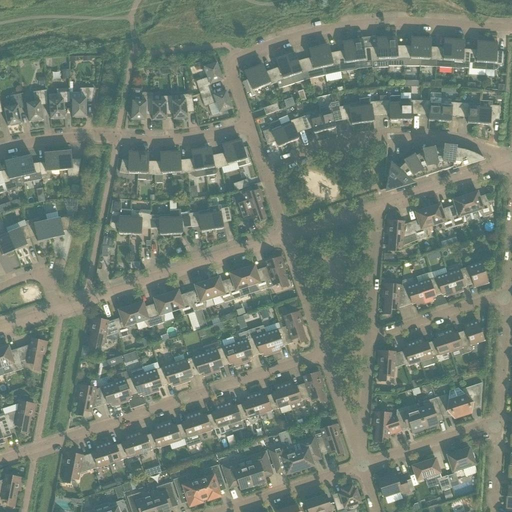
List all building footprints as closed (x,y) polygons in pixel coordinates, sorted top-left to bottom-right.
[(370,48),(371,62),(379,61),(379,68),(388,68),(387,39),(377,40),(378,48),(370,48)] [(396,39),(387,39),(388,68),(389,67),(389,66),(404,66),(404,60),(404,47),(399,46),(396,47),(396,39)] [(420,60),(421,39),(412,39),(411,47),(409,47),(404,47),(404,60),(404,66),(420,66),(420,60)] [(420,66),(436,68),(436,61),(437,48),(430,48),(430,40),(421,39),(420,60),(420,66)] [(362,41),(352,42),(355,63),(356,70),(365,69),(364,62),(371,62),(370,48),(365,48),(363,49),(362,41)] [(436,68),(452,69),(454,41),(445,41),(444,48),(437,48),(436,61),(436,68)] [(452,69),(461,69),(461,68),(469,69),(469,64),(470,50),(463,50),(463,42),(454,41),(452,69)] [(342,51),(337,52),(339,66),(340,73),(356,71),(356,70),(355,63),(352,42),(343,44),(344,51),(342,51)] [(469,64),(472,64),(472,69),(485,70),(487,44),(478,43),(477,51),(470,50),(469,64)] [(485,70),(494,71),(496,70),(498,69),(498,67),(499,66),(503,66),(503,52),(496,52),(496,44),(487,44),(485,70)] [(325,76),(340,73),(339,66),(337,52),(332,53),(329,54),(328,46),(319,48),(323,68),(325,76)] [(323,68),(319,48),(310,50),(311,58),(309,59),(304,60),(309,79),(325,76),(323,68)] [(294,84),(309,79),(304,60),(299,61),(297,62),(294,55),(286,57),(294,84)] [(294,84),(286,57),(277,60),(279,68),(277,68),(272,70),(277,83),(279,89),(294,84)] [(222,81),(222,80),(216,63),(216,64),(204,68),(204,67),(207,78),(196,82),(200,95),(212,90),(210,85),(222,81),(222,82),(222,81)] [(262,66),(253,69),(261,88),(269,85),(270,86),(277,83),(272,70),(267,72),(265,73),(262,66)] [(261,88),(253,69),(245,73),(248,80),(246,81),(242,82),(247,93),(250,92),(252,97),(256,95),(254,91),(261,88)] [(80,89),(80,92),(70,93),(70,101),(72,101),(73,117),(72,117),(72,118),(86,118),(86,117),(86,103),(92,103),(94,88),(80,89)] [(70,103),(70,101),(70,93),(70,89),(56,90),(56,94),(48,95),(49,102),(51,119),(50,119),(60,119),(64,118),(65,118),(64,118),(63,104),(70,103)] [(232,110),(227,96),(226,91),(225,92),(214,96),(212,90),(200,95),(204,107),(216,103),(219,114),(220,114),(220,113),(231,109),(231,110),(232,110)] [(29,122),(39,121),(43,120),(40,106),(47,105),(46,91),(33,93),(34,103),(26,105),(27,105),(29,122)] [(153,103),(153,94),(141,93),(141,96),(133,96),(132,102),(131,120),(146,121),(146,120),(145,120),(145,116),(153,116),(153,103)] [(10,101),(3,103),(4,109),(4,110),(8,126),(8,127),(17,125),(21,124),(22,124),(22,123),(21,123),(18,110),(25,108),(23,94),(10,97),(10,101)] [(195,112),(191,94),(180,96),(180,101),(173,102),(172,102),(174,115),(173,115),(174,118),(174,119),(173,119),(173,120),(188,118),(187,118),(187,113),(195,112)] [(153,120),(152,120),(152,121),(167,120),(166,120),(166,118),(174,118),(173,115),(174,115),(172,102),(173,102),(172,97),(160,97),(161,102),(153,103),(153,116),(153,120)] [(390,101),(380,102),(381,115),(390,115),(390,121),(401,121),(400,105),(400,97),(390,97),(390,101)] [(439,122),(440,106),(441,99),(430,98),(430,102),(420,101),(420,115),(429,115),(429,122),(439,122)] [(370,103),(369,99),(359,100),(360,108),(362,124),(373,122),(372,116),(381,115),(380,102),(370,103)] [(420,115),(420,101),(410,101),(410,100),(400,100),(400,105),(401,121),(411,121),(411,115),(420,115)] [(479,109),(478,125),(489,126),(489,119),(499,120),(500,107),(490,106),(491,104),(488,104),(485,102),(480,101),(480,105),(479,109)] [(333,122),(342,121),(339,108),(338,102),(330,103),(329,107),(319,109),(321,116),(320,116),(325,132),(335,129),(333,122)] [(450,117),(459,117),(460,104),(451,103),(450,107),(440,106),(439,122),(450,123),(450,117)] [(263,109),(266,116),(279,111),(277,104),(263,109)] [(480,105),(479,105),(460,104),(459,117),(468,118),(468,124),(478,125),(480,105)] [(362,124),(360,108),(350,109),(349,106),(339,108),(342,121),(351,119),(352,125),(362,124)] [(325,132),(320,116),(311,119),(310,115),(300,118),(304,131),(312,128),(314,134),(325,132)] [(290,122),(281,125),(288,144),(298,140),(296,134),(304,131),(300,118),(290,122)] [(279,121),(271,124),(270,127),(271,129),(263,132),(267,145),(276,142),(278,148),(288,144),(281,125),(279,121)] [(240,141),(232,143),(237,163),(238,167),(246,165),(250,164),(245,148),(243,148),(240,141)] [(237,163),(231,143),(222,146),(225,153),(223,154),(218,155),(221,168),(229,166),(229,165),(237,163)] [(455,149),(455,147),(444,146),(444,148),(434,150),(438,172),(453,168),(453,165),(455,149)] [(434,150),(434,148),(423,151),(423,153),(414,157),(425,177),(438,172),(434,150)] [(205,177),(214,175),(216,174),(217,174),(217,172),(217,171),(217,169),(221,168),(218,155),(211,156),(210,149),(201,150),(204,170),(205,177)] [(465,151),(455,149),(453,165),(460,167),(460,168),(484,160),(484,159),(475,154),(465,151)] [(205,177),(204,170),(201,150),(192,152),(193,159),(191,160),(186,160),(188,173),(191,173),(191,176),(192,177),(194,178),(196,178),(205,177)] [(71,152),(70,152),(58,153),(59,171),(67,170),(68,177),(78,177),(81,159),(71,160),(71,153),(71,152)] [(59,171),(58,153),(44,154),(44,155),(45,155),(45,162),(39,163),(42,180),(52,178),(51,172),(59,171)] [(138,175),(139,154),(129,153),(129,161),(127,161),(122,160),(119,173),(129,175),(138,175)] [(179,153),(170,154),(171,174),(180,173),(180,174),(188,173),(186,160),(182,161),(180,161),(179,153)] [(137,180),(146,180),(146,181),(152,181),(152,175),(154,175),(154,162),(149,162),(148,162),(148,154),(139,154),(138,175),(137,180)] [(171,174),(170,154),(161,154),(161,162),(159,162),(154,162),(154,175),(162,175),(162,174),(171,174)] [(414,157),(414,156),(404,162),(405,164),(398,170),(398,171),(410,182),(411,182),(425,177),(414,157)] [(31,157),(27,158),(18,160),(22,177),(23,183),(42,180),(39,163),(32,164),(31,157)] [(22,177),(18,160),(5,163),(7,170),(1,172),(4,184),(7,192),(17,189),(15,179),(22,177)] [(385,167),(384,177),(385,177),(389,177),(387,185),(386,189),(386,190),(386,192),(412,184),(412,183),(411,182),(410,182),(398,171),(398,170),(389,162),(388,168),(386,167),(385,167)] [(233,184),(235,191),(249,187),(247,180),(233,184)] [(246,202),(239,204),(243,218),(250,216),(251,218),(264,214),(256,190),(256,191),(252,193),(250,189),(242,192),(246,202)] [(477,193),(470,196),(465,197),(471,213),(477,211),(483,218),(492,215),(486,195),(479,198),(477,193)] [(471,213),(465,197),(453,201),(455,206),(448,208),(454,227),(464,224),(464,216),(471,213)] [(112,213),(109,227),(110,227),(109,229),(115,230),(115,228),(119,229),(119,235),(129,235),(131,212),(131,210),(121,210),(121,203),(113,201),(110,213),(112,213)] [(454,227),(448,208),(441,210),(440,205),(428,209),(433,226),(440,223),(445,230),(454,227)] [(228,208),(219,210),(214,207),(209,208),(209,211),(212,231),(223,229),(222,223),(231,221),(228,208)] [(433,226),(428,209),(416,213),(418,220),(411,223),(415,235),(416,241),(426,238),(426,228),(433,226)] [(189,214),(181,215),(181,210),(170,210),(170,216),(171,235),(173,235),(173,238),(180,237),(180,235),(182,235),(181,229),(191,228),(189,214)] [(131,212),(129,235),(140,236),(141,230),(150,230),(150,216),(150,211),(140,211),(140,212),(131,212)] [(199,212),(199,213),(189,214),(191,228),(201,227),(201,233),(212,231),(209,211),(199,212)] [(170,216),(150,216),(150,230),(160,230),(160,236),(171,235),(170,216)] [(37,218),(25,222),(27,227),(31,239),(37,237),(38,241),(37,242),(51,239),(47,222),(46,217),(37,218)] [(65,217),(47,222),(51,239),(64,236),(63,236),(62,231),(68,230),(70,217),(65,218),(65,217)] [(390,220),(388,246),(402,247),(416,241),(415,235),(411,223),(404,225),(404,223),(390,222),(390,220)] [(25,241),(31,239),(27,227),(20,229),(8,234),(15,251),(27,245),(26,245),(25,241)] [(0,251),(1,251),(2,255),(2,256),(3,255),(15,251),(8,234),(0,237),(0,251)] [(267,267),(261,269),(265,282),(266,282),(268,289),(274,287),(273,286),(287,281),(279,257),(278,257),(279,258),(266,263),(267,267)] [(468,268),(462,269),(468,286),(473,284),(474,288),(488,284),(481,263),(468,267),(468,268)] [(265,282),(261,269),(256,271),(254,267),(242,270),(248,287),(254,284),(260,291),(268,289),(266,282),(265,282)] [(464,287),(468,286),(462,269),(459,271),(459,270),(447,274),(454,295),(462,292),(461,289),(465,287),(464,287)] [(248,287),(242,270),(230,274),(232,279),(226,281),(232,300),(241,298),(241,289),(248,287)] [(454,295),(447,274),(436,278),(433,279),(438,295),(441,294),(442,295),(445,294),(446,297),(454,295)] [(232,300),(226,281),(220,283),(219,278),(207,282),(212,298),(219,296),(224,303),(232,300)] [(435,296),(438,295),(433,279),(429,280),(418,284),(425,304),(432,302),(431,298),(435,297),(435,296)] [(425,304),(418,284),(407,287),(406,280),(402,281),(401,284),(402,286),(408,305),(412,304),(412,305),(416,303),(417,307),(425,304)] [(194,313),(200,330),(207,327),(202,311),(205,309),(205,301),(212,298),(207,282),(195,286),(196,290),(191,292),(193,298),(190,299),(194,313)] [(386,284),(384,309),(391,310),(398,310),(398,309),(408,305),(402,286),(386,285),(386,284)] [(194,313),(190,299),(187,300),(185,294),(179,296),(178,292),(166,296),(171,312),(178,310),(184,317),(194,313)] [(171,312),(166,296),(154,299),(155,304),(150,306),(156,326),(164,323),(164,314),(171,312)] [(156,326),(150,306),(144,308),(143,303),(131,307),(136,323),(143,321),(148,328),(156,326)] [(136,323),(131,307),(119,311),(121,318),(114,321),(118,333),(119,339),(129,336),(129,326),(136,323)] [(287,327),(281,328),(286,345),(293,343),(292,340),(298,338),(305,336),(297,312),(296,312),(297,313),(287,316),(284,317),(287,327)] [(94,318),(90,343),(103,345),(104,344),(107,343),(106,340),(113,342),(119,339),(118,333),(114,321),(108,322),(94,319),(95,318),(94,318)] [(466,331),(460,333),(467,354),(470,352),(473,349),(471,345),(484,341),(477,321),(464,325),(466,331)] [(263,326),(263,327),(249,331),(248,331),(256,355),(260,354),(260,355),(264,354),(265,357),(272,354),(266,334),(263,326)] [(282,347),(286,345),(281,328),(281,329),(277,330),(266,334),(272,354),(280,352),(279,348),(283,347),(282,347)] [(467,354),(460,333),(457,334),(457,333),(453,335),(451,329),(443,332),(450,352),(460,349),(462,355),(467,354)] [(248,332),(238,335),(240,342),(235,344),(242,364),(250,362),(249,358),(252,357),(256,355),(248,332)] [(450,352),(443,332),(436,334),(437,340),(434,341),(431,343),(435,357),(439,356),(450,352)] [(435,357),(431,343),(427,344),(427,343),(423,344),(422,339),(414,342),(421,363),(420,363),(422,368),(437,364),(435,357)] [(30,345),(16,350),(20,362),(27,360),(27,364),(40,366),(45,341),(45,342),(31,340),(30,345)] [(421,363),(414,342),(406,344),(408,349),(404,351),(401,352),(405,365),(405,367),(409,366),(420,362),(420,363),(421,363)] [(242,364),(235,344),(224,347),(224,348),(220,349),(226,365),(229,364),(229,365),(233,364),(234,367),(242,364)] [(16,350),(10,352),(8,347),(0,350),(0,362),(2,368),(9,365),(14,372),(23,369),(20,362),(16,350)] [(222,367),(226,365),(220,349),(216,350),(205,354),(212,374),(219,372),(218,368),(222,367)] [(137,351),(124,355),(127,363),(140,359),(137,351)] [(381,351),(379,376),(386,377),(389,377),(393,377),(394,368),(405,365),(401,352),(395,354),(395,353),(381,352),(381,351)] [(212,374),(205,354),(193,357),(193,358),(190,359),(195,375),(199,374),(199,375),(203,374),(204,377),(212,374)] [(195,375),(190,359),(186,360),(174,364),(181,384),(189,382),(188,379),(192,377),(191,377),(195,375)] [(181,384),(174,364),(163,367),(163,368),(159,369),(165,385),(168,384),(169,385),(172,384),(173,387),(181,384)] [(151,394),(144,374),(142,368),(131,372),(133,378),(129,379),(134,395),(138,394),(138,395),(142,394),(143,397),(151,394)] [(161,387),(165,385),(159,369),(155,370),(144,374),(151,394),(159,392),(157,388),(161,387)] [(114,384),(120,404),(128,402),(127,398),(131,397),(134,395),(129,379),(126,372),(116,375),(119,382),(114,384)] [(305,384),(299,386),(304,400),(310,398),(311,401),(315,400),(318,398),(324,396),(317,373),(316,372),(316,374),(304,378),(303,378),(305,384)] [(304,400),(299,386),(296,387),(296,386),(292,387),(290,382),(283,385),(289,405),(291,411),(306,406),(304,400)] [(458,388),(454,390),(463,417),(471,414),(472,407),(480,407),(482,383),(463,389),(462,393),(458,388)] [(120,404),(114,384),(102,388),(99,389),(104,405),(108,404),(108,405),(112,404),(113,407),(120,404)] [(104,405),(99,389),(95,390),(95,389),(82,386),(82,385),(77,410),(91,413),(91,409),(104,405)] [(289,405),(283,385),(275,387),(277,392),(273,394),(269,395),(274,410),(278,409),(289,405)] [(463,417),(454,390),(449,391),(448,397),(446,395),(436,398),(441,416),(448,414),(454,420),(463,417)] [(274,410),(269,395),(266,397),(266,396),(262,397),(260,392),(253,395),(259,415),(271,411),(274,410)] [(259,415),(253,395),(245,397),(246,402),(243,404),(239,405),(244,420),(248,419),(259,415)] [(425,408),(418,410),(425,429),(427,429),(428,430),(435,428),(435,426),(438,425),(436,418),(441,416),(436,398),(423,403),(425,408)] [(18,411),(4,415),(9,430),(15,428),(16,426),(22,427),(29,429),(33,403),(33,405),(19,402),(18,411)] [(244,420),(239,405),(236,407),(236,406),(232,407),(230,402),(223,404),(229,425),(241,421),(240,421),(244,420)] [(229,425),(223,404),(215,407),(217,412),(213,413),(213,414),(209,415),(214,430),(216,436),(225,433),(223,427),(229,425)] [(396,411),(396,416),(400,429),(401,429),(401,428),(406,426),(407,429),(408,430),(411,429),(412,433),(414,433),(415,435),(422,432),(422,430),(425,429),(418,410),(410,413),(409,410),(405,408),(396,411)] [(214,430),(209,415),(206,416),(202,417),(200,412),(192,414),(199,435),(210,431),(214,430)] [(377,412),(375,437),(382,438),(389,438),(389,432),(400,429),(396,416),(390,418),(391,414),(387,414),(377,413),(377,412)] [(201,443),(199,435),(192,414),(185,417),(186,422),(183,423),(183,424),(179,425),(184,440),(186,448),(201,443)] [(12,437),(9,430),(4,415),(0,415),(0,443),(4,443),(2,438),(11,435),(11,437),(12,437)] [(184,440),(179,425),(176,426),(172,427),(170,422),(162,424),(169,445),(180,441),(184,440)] [(169,445),(162,424),(155,427),(156,432),(153,433),(153,434),(149,435),(154,450),(158,448),(158,449),(169,445)] [(323,437),(316,439),(317,444),(320,453),(327,451),(328,453),(335,451),(342,449),(334,425),(333,425),(334,426),(324,429),(321,430),(323,437)] [(154,450),(149,435),(146,436),(142,437),(140,432),(132,434),(139,455),(150,451),(154,450)] [(283,447),(269,451),(271,455),(274,465),(280,463),(281,467),(283,468),(284,468),(286,475),(287,475),(292,473),(293,473),(298,472),(298,471),(300,470),(294,454),(292,446),(287,432),(279,434),(283,447)] [(139,455),(132,434),(125,437),(126,442),(123,443),(123,444),(119,445),(124,459),(128,458),(139,455)] [(299,444),(292,446),(294,454),(300,470),(302,470),(303,470),(307,469),(308,468),(313,466),(311,459),(312,459),(313,457),(312,452),(318,451),(314,441),(314,439),(299,444)] [(124,459),(119,445),(116,446),(115,445),(112,446),(110,441),(102,444),(109,465),(120,461),(124,459)] [(109,465),(102,444),(95,446),(96,452),(93,453),(93,454),(89,455),(94,469),(98,468),(109,465)] [(447,456),(452,473),(475,465),(473,460),(474,459),(473,454),(471,454),(469,448),(447,456)] [(69,452),(64,478),(71,479),(74,479),(78,480),(79,474),(94,469),(89,455),(82,457),(83,456),(69,454),(69,453),(69,452)] [(253,466),(247,468),(253,488),(260,485),(260,484),(265,482),(263,475),(264,475),(265,472),(264,468),(270,466),(266,453),(251,457),(253,466)] [(440,473),(438,469),(435,460),(412,467),(417,481),(440,473)] [(253,488),(247,468),(240,470),(237,462),(222,467),(228,484),(235,482),(235,483),(237,484),(238,484),(240,490),(245,488),(246,490),(253,488)] [(160,466),(152,468),(154,475),(162,472),(160,466)] [(220,497),(218,493),(216,484),(222,481),(217,466),(206,470),(207,474),(205,474),(206,479),(198,482),(205,502),(204,500),(207,499),(208,501),(220,497)] [(387,476),(385,476),(386,478),(377,480),(383,498),(400,493),(401,495),(409,493),(409,492),(406,482),(404,475),(396,478),(395,475),(394,475),(394,473),(392,474),(393,475),(387,477),(387,476)] [(448,476),(451,488),(458,486),(454,474),(448,476)] [(1,481),(0,481),(0,497),(2,497),(1,499),(5,500),(9,501),(15,502),(19,478),(20,477),(19,477),(19,478),(6,476),(5,480),(1,481)] [(451,488),(448,476),(447,476),(438,479),(442,492),(451,489),(451,488)] [(205,502),(198,482),(190,484),(189,480),(186,480),(185,477),(174,481),(179,496),(186,494),(190,507),(201,503),(201,501),(204,500),(205,502)] [(411,480),(406,482),(409,492),(414,490),(411,480)] [(124,485),(123,485),(125,492),(132,490),(130,483),(124,485)] [(159,498),(152,500),(155,511),(169,511),(168,507),(171,506),(170,505),(176,502),(177,504),(174,494),(170,483),(158,487),(161,494),(158,495),(159,498)] [(343,494),(332,498),(337,511),(345,511),(345,510),(348,509),(350,510),(352,510),(354,509),(356,508),(358,506),(357,504),(360,503),(356,490),(353,491),(351,487),(342,490),(343,494)] [(139,493),(127,497),(130,509),(131,511),(155,511),(152,500),(145,502),(144,500),(141,500),(139,493)] [(329,511),(331,511),(329,505),(326,496),(318,498),(318,499),(313,501),(313,500),(305,502),(307,511),(329,511)] [(110,510),(103,511),(126,511),(123,500),(108,505),(110,510)]
